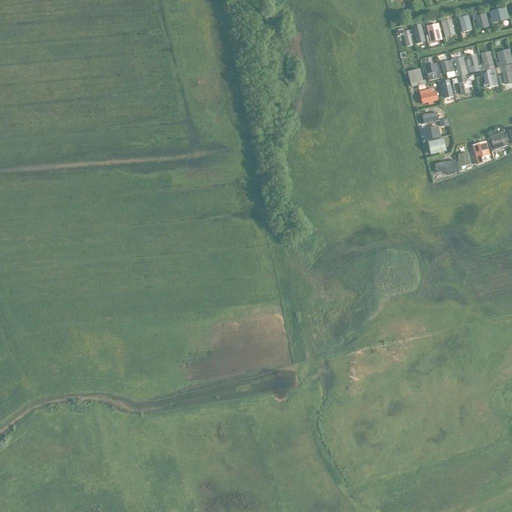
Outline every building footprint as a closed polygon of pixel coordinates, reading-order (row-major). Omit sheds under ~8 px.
[(488,10),(491,22),(507,18),(504,6),(488,10)] [(457,17),(461,32),(470,29),(465,11),(456,14),(457,17)] [(487,25),(484,13),(474,15),(473,11),(469,12),(471,19),(474,19),(476,28),(487,25)] [(438,18),(443,37),(453,34),(449,18),(443,20),(443,17),(438,18)] [(419,23),(411,25),(415,43),(421,42),(423,41),(419,23)] [(440,39),(436,23),(424,26),(427,34),(424,35),(426,41),(428,40),(428,42),(440,39)] [(402,34),(404,46),(411,44),(409,34),(410,33),(409,29),(401,31),(401,28),(396,29),(397,35),(402,34)] [(511,62),(507,48),(495,52),(497,61),(494,61),(496,66),(511,62)] [(492,67),(488,51),(479,53),(481,62),(479,63),(480,70),(492,67)] [(478,70),(474,54),(465,56),(466,59),(464,59),(467,72),(478,70)] [(466,73),(461,56),(453,59),(456,70),(453,71),(454,76),(466,73)] [(439,62),(441,74),(445,73),(446,77),(453,75),(449,60),(439,62)] [(437,77),(434,62),(422,65),(425,80),(437,77)] [(511,81),(510,70),(511,69),(511,64),(511,63),(495,67),(496,72),(499,71),(499,73),(500,73),(502,83),(511,81)] [(421,80),(418,67),(405,71),(410,87),(424,83),(423,79),(421,80)] [(496,85),(492,68),(484,70),(485,73),(481,73),(483,82),(481,82),(482,86),(484,86),(485,87),(496,85)] [(450,79),(451,83),(456,82),(459,94),(468,92),(467,86),(470,86),(469,79),(472,79),(471,74),(450,79)] [(451,96),(447,79),(439,81),(443,98),(451,96)] [(420,103),(426,102),(427,104),(432,103),(431,101),(437,100),(435,91),(431,91),(430,88),(418,90),(420,103)] [(438,120),(436,111),(420,114),(421,123),(438,120)] [(420,128),(423,140),(439,137),(437,125),(420,128)] [(488,136),(492,149),(506,145),(501,131),(488,136)] [(426,143),(429,154),(445,150),(441,137),(426,140),(426,139),(422,140),(423,144),(426,143)] [(484,141),(472,145),(477,164),(482,162),(480,157),(488,155),(484,141)] [(468,164),(466,151),(456,153),(458,161),(456,161),(458,170),(460,170),(459,165),(468,164)] [(439,169),(438,168),(443,166),(443,165),(444,164),(445,166),(447,173),(447,172),(448,174),(451,172),(450,172),(451,171),(452,174),(455,173),(450,156),(432,161),(434,169),(435,170),(439,169)]
